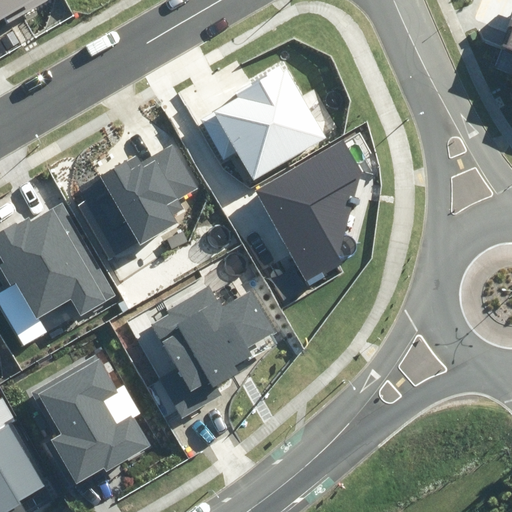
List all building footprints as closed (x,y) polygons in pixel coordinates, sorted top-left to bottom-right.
[(0,0),(0,21),(6,18),(8,23),(48,2),(47,0),(0,0)] [(511,22),(503,47),(511,49),(511,80),(511,82),(511,22)] [(238,152),(254,180),(327,137),(288,70),(284,73),(280,67),(235,93),(238,98),(201,119),(224,159),(238,152)] [(342,262),(339,256),(362,173),(344,141),(256,190),(306,281),(342,262)] [(139,242),(140,245),(176,224),(172,217),(184,210),(178,200),(199,188),(174,144),(142,162),(138,155),(78,190),(115,255),(139,242)] [(71,300),(80,316),(116,295),(62,204),(32,222),(30,218),(18,225),(16,222),(0,231),(0,258),(3,263),(0,265),(0,269),(10,286),(15,283),(37,320),(71,300)] [(138,337),(184,417),(222,396),(216,385),(240,371),(236,365),(253,355),(247,346),(274,331),(251,290),(222,306),(210,285),(167,310),(170,314),(151,325),(153,329),(138,337)] [(51,441),(77,484),(103,468),(106,472),(149,446),(131,416),(117,424),(103,401),(119,392),(96,354),(30,393),(57,437),(51,441)] [(0,511),(28,511),(22,501),(48,486),(11,423),(0,430),(0,511)]
